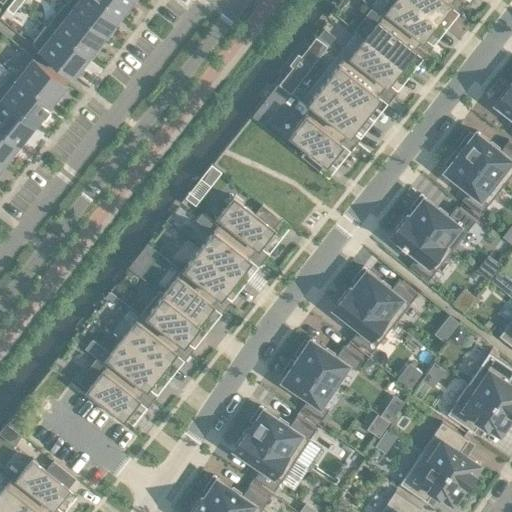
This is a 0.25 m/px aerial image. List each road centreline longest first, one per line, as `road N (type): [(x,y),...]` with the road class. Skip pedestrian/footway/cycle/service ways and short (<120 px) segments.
road 1 (residential): [(511,15),(135,511)]
road 2 (residential): [(0,308),(244,0)]
road 3 (residential): [(210,0),(0,267)]
